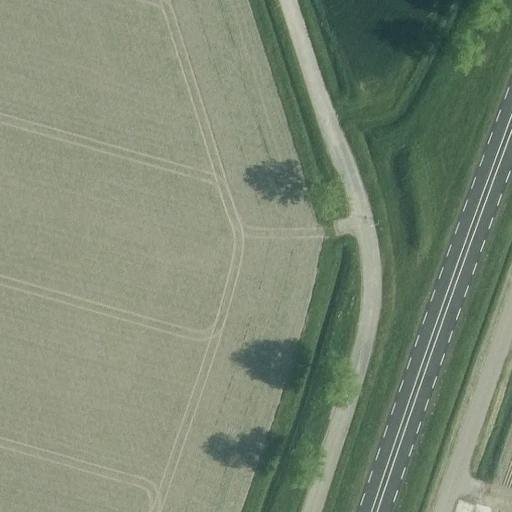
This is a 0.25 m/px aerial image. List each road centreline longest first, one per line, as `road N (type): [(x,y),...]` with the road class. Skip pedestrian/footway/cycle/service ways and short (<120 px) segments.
road 1 (unclassified): [(288,0),(359,203),(370,272),(359,363),(311,511)]
road 2 (trunk): [(375,511),(511,118)]
road 3 (unclassified): [(442,511),(511,306)]
